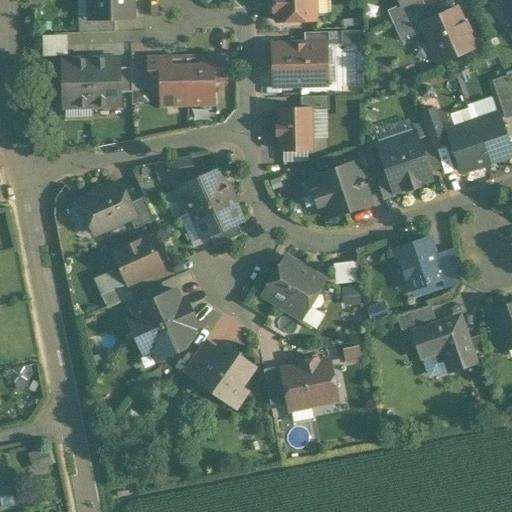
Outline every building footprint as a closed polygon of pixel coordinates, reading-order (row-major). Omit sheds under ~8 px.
[(89,0),(90,18),(90,19),(114,18),(132,17),(131,0),(89,0)] [(272,0),(273,17),(277,21),(313,20),(316,16),(316,0),(272,0)] [(402,4),(387,11),(392,23),(425,8),(421,0),(412,0),(402,5),(402,4)] [(425,8),(392,23),(401,41),(419,33),(419,32),(423,31),(420,24),(430,20),(425,8)] [(430,20),(420,24),(423,31),(431,47),(428,51),(432,60),(437,60),(438,63),(474,47),(457,8),(430,20)] [(114,18),(90,19),(90,18),(78,19),(79,33),(115,32),(114,18)] [(328,32),(304,33),(305,45),(320,44),(321,44),(329,44),(328,32)] [(343,32),(328,32),(329,44),(343,44),(343,32)] [(305,45),(275,46),(276,84),(323,83),(321,44),(320,44),(305,45)] [(214,55),(186,56),(187,64),(186,64),(188,106),(216,106),(215,82),(214,55)] [(226,55),(214,55),(215,82),(226,82),(226,55)] [(186,56),(147,57),(148,84),(159,83),(160,107),(188,106),(186,64),(187,64),(186,56)] [(118,58),(90,59),(92,106),(107,106),(107,101),(119,100),(119,92),(119,68),(118,58)] [(90,59),(63,60),(64,102),(77,101),(77,107),(92,106),(90,59)] [(131,67),(119,68),(119,92),(131,92),(131,67)] [(511,90),(507,79),(494,84),(505,118),(511,115),(511,90)] [(328,96),(300,96),(301,109),(311,109),(311,110),(329,110),(328,96)] [(446,142),(435,108),(421,113),(428,135),(433,147),(446,142)] [(301,109),(277,110),(278,124),(276,124),(277,136),(278,136),(279,149),(312,149),(311,110),(311,109),(301,109)] [(511,154),(498,113),(473,122),(487,163),(511,154)] [(473,122),(447,131),(461,172),(487,163),(473,122)] [(415,133),(377,146),(386,170),(393,191),(406,186),(407,190),(419,186),(417,183),(431,178),(429,172),(417,138),(415,133)] [(428,135),(417,138),(429,172),(440,169),(433,147),(428,135)] [(190,158),(167,162),(170,178),(193,173),(190,158)] [(167,162),(156,165),(159,180),(170,178),(167,162)] [(356,162),(314,176),(318,190),(312,192),(317,206),(323,204),(327,217),(370,203),(356,162)] [(219,169),(179,187),(191,212),(231,194),(219,169)] [(386,170),(374,174),(383,200),(394,196),(393,191),(386,170)] [(120,183),(105,189),(101,188),(95,191),(94,195),(80,201),(94,234),(130,218),(134,216),(129,203),(120,183)] [(231,194),(191,212),(202,238),(209,235),(237,223),(242,220),(231,194)] [(154,220),(143,197),(129,203),(134,216),(130,218),(134,229),(154,220)] [(237,223),(209,235),(214,246),(242,234),(237,223)] [(148,236),(123,247),(115,270),(123,273),(127,283),(162,268),(148,236)] [(429,238),(396,249),(410,289),(442,278),(434,255),(429,238)] [(454,248),(434,255),(442,278),(457,273),(454,248)] [(324,279),(286,256),(263,295),(301,318),(309,305),(314,308),(319,306),(323,301),(321,296),(316,293),(324,279)] [(357,261),(333,264),(335,284),(359,281),(357,261)] [(442,278),(445,286),(458,282),(457,273),(442,278)] [(127,283),(101,295),(107,307),(133,295),(127,283)] [(360,303),(358,286),(341,288),(343,305),(360,303)] [(176,289),(132,308),(136,317),(128,320),(136,337),(191,312),(185,297),(180,299),(176,289)] [(384,302),(366,308),(372,323),(389,317),(384,302)] [(511,302),(490,310),(499,334),(493,336),(498,353),(511,348),(511,302)] [(430,305),(396,316),(401,330),(435,319),(430,305)] [(191,312),(136,337),(143,353),(151,350),(156,360),(185,346),(195,332),(194,329),(198,327),(191,312)] [(447,321),(413,333),(420,356),(432,352),(436,363),(447,359),(451,371),(473,363),(473,362),(465,339),(462,329),(456,331),(449,327),(447,321)] [(480,334),(465,339),(473,362),(485,358),(480,334)] [(203,342),(183,371),(196,380),(217,351),(203,342)] [(342,349),(345,364),(361,361),(359,346),(342,349)] [(217,351),(196,380),(198,381),(235,406),(246,391),(239,387),(253,367),(229,350),(227,352),(220,347),(217,351)] [(283,369),(282,370),(288,401),(290,409),(337,399),(329,360),(283,369)] [(282,365),(263,369),(270,404),(288,401),(282,370),(283,369),(282,365)] [(47,449),(34,453),(38,468),(51,463),(47,449)]
